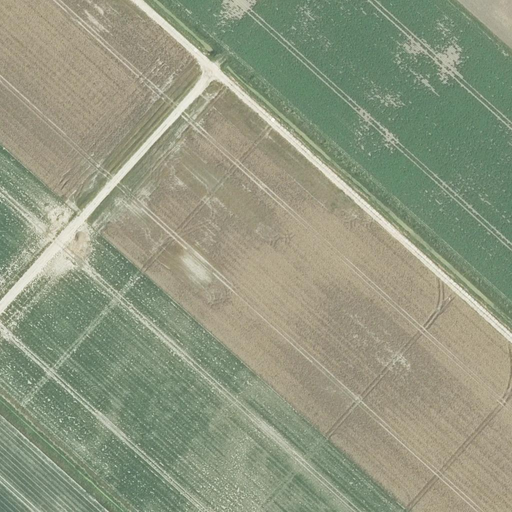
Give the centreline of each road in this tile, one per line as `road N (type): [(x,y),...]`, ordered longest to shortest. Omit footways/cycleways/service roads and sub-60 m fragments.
road 1 (track): [(137,0),(511,336)]
road 2 (track): [(215,69),(0,308)]
